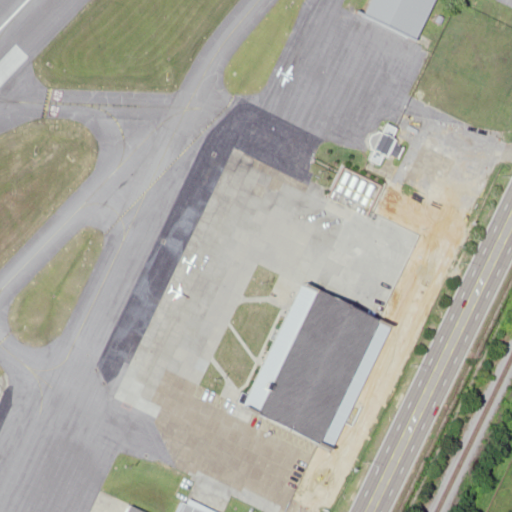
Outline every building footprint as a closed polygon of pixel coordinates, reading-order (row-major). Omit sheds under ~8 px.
[(411,41),(431,0),(365,0),(358,15),(411,41)] [(390,127),(376,122),(366,150),(385,156),(391,138),(386,137),(390,127)] [(450,219),(397,193),(389,211),(441,236),(450,219)] [(302,285),(243,406),(327,447),(375,350),(385,355),(396,331),(302,285)] [(203,511),(180,501),(174,511),(203,511)]
